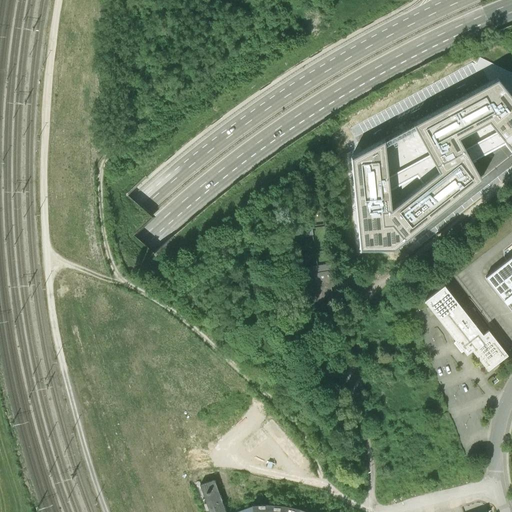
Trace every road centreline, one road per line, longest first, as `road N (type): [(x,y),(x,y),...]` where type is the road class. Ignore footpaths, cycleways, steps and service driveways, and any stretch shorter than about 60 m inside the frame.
road 1 (trunk): [(0,400),(39,340),(232,163),(369,72),(511,4)]
road 2 (trunk): [(466,0),(383,39),(259,116),(143,207),(15,322),(0,346)]
